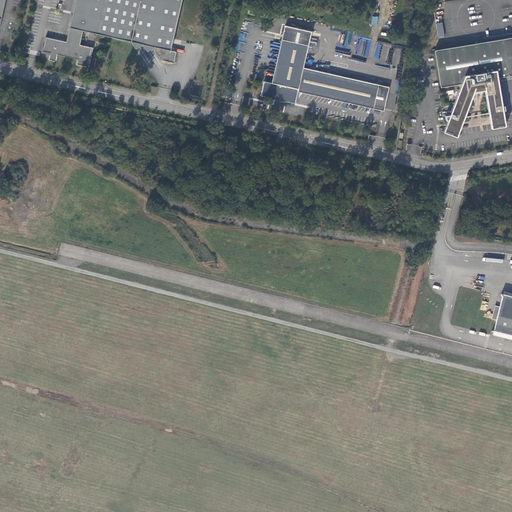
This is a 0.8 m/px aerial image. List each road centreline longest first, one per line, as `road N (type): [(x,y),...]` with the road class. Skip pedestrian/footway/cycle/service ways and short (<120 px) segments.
road 1 (tertiary): [(463,164),(435,167),(0,67)]
road 2 (track): [(383,511),(244,452),(0,380)]
road 3 (unclassified): [(511,250),(451,243),(463,164)]
road 4 (track): [(74,146),(39,197),(45,224),(68,250)]
